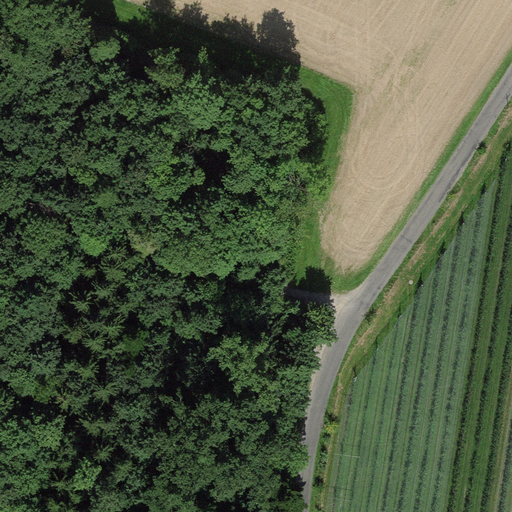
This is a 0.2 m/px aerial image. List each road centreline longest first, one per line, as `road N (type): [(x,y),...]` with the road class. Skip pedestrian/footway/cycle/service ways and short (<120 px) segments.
road 1 (residential): [(301,511),(325,359),(511,80)]
road 2 (track): [(188,269),(351,310)]
